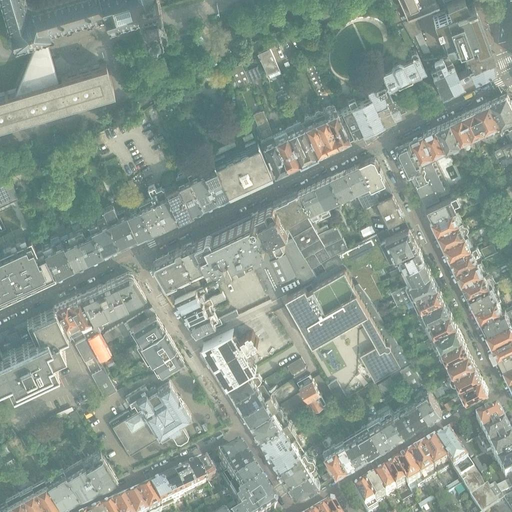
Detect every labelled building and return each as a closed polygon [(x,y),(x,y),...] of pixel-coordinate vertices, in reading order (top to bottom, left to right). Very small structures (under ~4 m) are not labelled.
[(0,0),(9,28),(8,29),(6,33),(7,37),(10,39),(12,39),(14,45),(30,40),(30,42),(31,45),(34,44),(16,89),(0,93),(0,123),(113,89),(105,62),(59,77),(53,61),(45,36),(48,35),(51,34),(55,33),(53,26),(64,23),(65,23),(68,25),(72,24),(73,21),(73,20),(85,17),(85,18),(88,19),(92,18),(93,15),(93,14),(104,11),(107,19),(108,23),(110,22),(111,22),(115,20),(116,20),(161,7),(159,0),(0,0)] [(416,17),(439,7),(437,0),(436,1),(435,0),(399,0),(407,20),(416,17)] [(481,23),(473,2),(466,4),(464,0),(454,0),(447,4),(449,11),(433,17),(440,37),(443,36),(444,37),(445,42),(444,42),(442,43),(444,46),(446,53),(463,50),(490,45),(481,23)] [(400,20),(396,10),(391,13),(395,22),(400,20)] [(416,17),(407,20),(404,22),(415,43),(416,46),(418,48),(422,46),(417,34),(421,31),(416,17)] [(415,43),(404,22),(402,22),(397,25),(398,28),(407,48),(415,43)] [(269,45),(257,51),(257,52),(266,72),(267,72),(270,78),(280,73),(278,67),(269,45)] [(492,57),(490,46),(490,45),(463,50),(465,68),(468,66),(469,68),(492,57)] [(370,96),(362,100),(366,108),(374,126),(384,121),(406,111),(405,108),(401,101),(399,100),(398,101),(397,98),(393,97),(389,88),(388,86),(397,82),(398,82),(411,76),(410,75),(419,71),(420,75),(425,72),(424,69),(425,68),(417,51),(413,50),(410,51),(409,54),(407,54),(408,56),(402,59),(398,56),(391,60),(390,65),(385,67),(390,78),(385,80),(380,82),(378,83),(375,82),(367,85),(367,88),(370,96)] [(463,84),(456,68),(452,60),(445,63),(444,60),(441,55),(438,57),(444,70),(453,89),(463,84)] [(453,89),(444,70),(438,57),(436,58),(437,59),(434,61),(433,57),(422,59),(427,68),(429,67),(431,71),(441,92),(442,94),(453,89)] [(463,84),(492,70),(494,66),(492,57),(469,68),(468,66),(465,68),(464,68),(462,65),(456,68),(463,84)] [(241,63),(230,68),(238,86),(249,81),(245,71),(241,63)] [(289,92),(277,97),(280,103),(291,98),(289,92)] [(511,104),(507,93),(490,101),(498,118),(505,133),(509,141),(511,139),(511,104)] [(350,136),(362,131),(374,126),(366,108),(362,100),(358,101),(356,96),(350,99),(352,104),(339,111),(350,136)] [(505,133),(498,118),(490,101),(475,108),(462,115),(469,128),(473,138),(475,141),(486,135),(489,141),(505,133)] [(350,136),(339,111),(336,105),(335,106),(334,105),(332,106),(329,104),(326,106),(325,108),(325,109),(340,141),(350,136)] [(340,141),(325,109),(323,111),(319,109),(315,111),(314,114),(329,146),(340,141)] [(286,166),(272,132),(263,110),(253,114),(258,125),(256,126),(258,132),(260,131),(262,137),(259,138),(269,162),(274,172),(286,166)] [(329,146),(314,114),(312,115),(311,115),(308,114),(304,116),(303,120),(318,152),(329,146)] [(473,138),(469,128),(462,115),(450,120),(461,142),(468,139),(469,140),(473,138)] [(318,152),(303,120),(286,127),(285,127),(299,160),(318,152)] [(461,142),(450,120),(437,126),(444,140),(449,151),(454,149),(455,152),(454,152),(456,158),(462,155),(464,147),(461,142)] [(449,151),(444,140),(437,126),(424,132),(435,158),(437,161),(440,160),(438,157),(444,154),(449,151)] [(299,160),(285,127),(285,128),(284,127),(272,132),(286,166),(299,160)] [(435,158),(424,132),(410,139),(425,170),(428,168),(427,167),(434,164),(432,159),(435,158)] [(427,175),(425,170),(410,139),(398,145),(397,148),(414,182),(427,175)] [(271,172),(257,140),(245,146),(246,148),(237,152),(225,158),(224,155),(213,160),(228,193),(271,173),(271,172)] [(511,141),(493,150),(497,157),(505,153),(507,158),(511,155),(511,141)] [(204,160),(204,159),(200,152),(199,148),(195,150),(201,162),(204,160)] [(393,194),(375,158),(372,157),(360,162),(378,201),(393,194)] [(228,193),(213,160),(202,165),(217,198),(228,193)] [(378,201),(360,162),(345,169),(357,194),(364,208),(378,201)] [(217,198),(202,165),(194,168),(193,166),(186,169),(187,172),(202,205),(217,198)] [(357,194),(345,169),(331,176),(343,201),(357,194)] [(202,205),(187,172),(186,172),(183,170),(178,173),(177,176),(178,179),(177,179),(177,180),(192,210),(202,205)] [(427,175),(414,182),(422,199),(436,192),(427,175)] [(343,201),(331,176),(316,183),(328,207),(330,206),(330,207),(333,205),(343,201)] [(164,223),(148,189),(138,193),(132,179),(128,181),(135,198),(151,229),(164,223)] [(192,210),(177,180),(163,187),(177,217),(192,210)] [(495,188),(492,180),(486,183),(490,191),(495,188)] [(473,201),(489,194),(483,181),(444,200),(441,201),(427,208),(430,216),(432,221),(457,208),(473,201)] [(316,183),(297,192),(315,219),(331,212),(328,207),(316,183)] [(167,217),(160,201),(168,197),(177,216),(176,217),(177,218),(178,217),(177,217),(163,187),(162,188),(161,186),(156,188),(156,190),(154,184),(147,188),(148,189),(164,223),(165,223),(164,222),(163,220),(167,217)] [(342,236),(336,224),(329,228),(327,224),(320,228),(315,219),(297,192),(275,202),(314,267),(322,262),(327,270),(329,269),(344,261),(337,252),(348,247),(343,236),(342,236)] [(441,201),(436,192),(422,199),(427,209),(427,208),(441,201)] [(137,235),(124,209),(117,193),(109,197),(112,202),(101,207),(105,215),(119,244),(137,235)] [(404,217),(393,194),(378,201),(389,224),(404,217)] [(151,229),(135,198),(131,200),(131,201),(127,203),(129,207),(124,209),(137,235),(151,229)] [(314,267),(275,202),(250,214),(251,216),(247,218),(246,217),(207,235),(207,237),(202,239),(200,240),(199,238),(198,239),(199,242),(201,246),(209,265),(210,267),(212,266),(216,265),(218,270),(221,268),(225,267),(225,265),(229,263),(228,261),(234,258),(234,259),(239,257),(241,261),(247,258),(252,256),(270,296),(259,301),(260,304),(278,295),(319,274),(314,267)] [(438,232),(463,220),(457,208),(432,221),(438,232)] [(119,244),(105,215),(96,220),(96,219),(95,220),(95,219),(93,220),(94,220),(88,223),(101,252),(119,244)] [(101,252),(88,223),(85,218),(78,222),(78,221),(71,224),(72,225),(88,258),(101,252)] [(469,234),(467,230),(469,227),(467,224),(464,223),(463,220),(438,232),(445,246),(469,234)] [(88,258),(72,225),(65,228),(63,224),(55,228),(56,230),(57,232),(73,265),(88,258)] [(375,269),(396,259),(395,257),(418,246),(410,228),(391,236),(387,228),(377,233),(348,247),(337,252),(344,261),(359,282),(362,287),(371,299),(373,301),(382,297),(376,284),(381,281),(375,269)] [(73,265),(57,232),(56,230),(54,231),(56,235),(50,238),(50,242),(42,245),(43,247),(42,247),(54,274),(73,265)] [(450,257),(475,245),(469,234),(445,246),(450,257)] [(0,299),(54,274),(42,247),(37,250),(31,236),(0,250),(0,299)] [(209,265),(201,246),(199,242),(198,239),(183,246),(197,275),(206,270),(203,265),(205,264),(207,267),(209,265)] [(497,251),(493,243),(481,248),(485,257),(497,251)] [(478,259),(476,254),(480,252),(476,245),(475,245),(450,257),(456,269),(478,259)] [(197,275),(183,246),(168,253),(181,281),(182,282),(192,277),(193,280),(198,277),(197,275)] [(425,259),(419,247),(418,246),(395,257),(396,259),(400,267),(401,266),(403,270),(425,259)] [(181,281),(168,253),(156,259),(154,264),(166,283),(169,288),(178,284),(178,283),(181,281)] [(488,270),(482,257),(478,259),(456,269),(462,282),(484,272),(488,270)] [(431,272),(425,259),(403,270),(409,283),(431,272)] [(311,282),(287,296),(296,312),(295,313),(303,327),(304,327),(313,343),(361,315),(378,345),(360,355),(375,380),(377,383),(378,382),(400,369),(411,362),(405,350),(400,343),(395,335),(389,325),(380,313),(373,301),(371,299),(362,287),(359,282),(354,284),(345,268),(314,286),(311,282)] [(227,269),(220,272),(225,284),(232,280),(227,269)] [(146,297),(136,280),(133,275),(133,274),(126,272),(115,278),(128,305),(146,297)] [(412,298),(438,286),(431,272),(409,283),(391,292),(397,305),(412,298)] [(469,296),(494,284),(493,282),(494,279),(492,276),(490,275),(490,274),(487,276),(484,272),(462,282),(469,296)] [(128,305),(115,278),(96,287),(109,314),(109,315),(129,306),(128,305)] [(200,287),(197,280),(184,286),(187,292),(200,287)] [(206,299),(203,293),(207,291),(205,284),(202,285),(200,287),(187,292),(175,298),(183,310),(206,299)] [(497,297),(499,296),(500,293),(498,289),(496,288),(494,284),(469,296),(475,308),(497,297)] [(444,299),(444,298),(438,286),(412,298),(418,311),(444,299)] [(109,314),(96,287),(87,291),(80,294),(101,331),(105,329),(99,319),(109,314)] [(215,310),(212,304),(226,298),(223,291),(206,299),(183,310),(190,322),(215,310)] [(112,357),(98,332),(101,331),(80,294),(79,294),(79,295),(80,295),(81,296),(79,297),(73,300),(73,301),(63,306),(63,305),(57,308),(56,305),(54,306),(55,307),(54,307),(54,308),(55,308),(64,326),(62,327),(66,334),(67,334),(70,334),(80,352),(104,397),(116,390),(102,363),(112,357)] [(497,297),(475,308),(481,320),(503,310),(497,297)] [(444,299),(418,311),(417,311),(424,325),(425,324),(451,312),(444,299)] [(511,319),(511,305),(503,310),(481,320),(487,332),(511,319)] [(64,351),(63,350),(64,349),(59,338),(67,334),(66,334),(62,327),(64,326),(55,308),(54,308),(54,307),(55,307),(54,306),(26,320),(34,337),(30,339),(27,332),(19,336),(17,330),(7,334),(10,340),(3,343),(6,351),(2,353),(0,349),(0,381),(7,378),(9,383),(8,384),(11,390),(12,390),(13,391),(15,395),(20,393),(18,389),(57,371),(57,370),(56,369),(57,368),(54,362),(53,362),(53,361),(60,358),(58,354),(64,351)] [(152,307),(145,311),(148,316),(150,315),(155,312),(152,307)] [(197,334),(238,314),(237,310),(219,318),(217,313),(215,311),(215,310),(190,322),(192,325),(197,334)] [(145,311),(140,314),(143,319),(148,316),(145,311)] [(175,343),(164,326),(155,312),(150,315),(148,316),(130,327),(129,328),(130,328),(138,341),(136,343),(147,361),(147,360),(152,368),(153,367),(157,373),(183,357),(174,343),(175,343)] [(457,325),(451,312),(425,324),(431,337),(444,331),(457,325)] [(140,314),(134,317),(138,322),(143,319),(140,314)] [(511,334),(511,319),(487,332),(492,343),(511,334)] [(463,338),(457,325),(444,331),(431,337),(437,350),(438,349),(444,347),(463,338)] [(257,367),(244,346),(247,344),(249,347),(252,345),(252,344),(253,343),(254,345),(258,343),(258,340),(259,340),(253,331),(252,331),(250,330),(246,333),(247,334),(246,335),(245,334),(242,336),(244,340),(241,341),(233,329),(205,346),(225,378),(224,378),(228,383),(250,370),(257,367)] [(511,349),(511,334),(492,343),(498,356),(511,349)] [(414,345),(411,338),(400,343),(405,350),(414,345)] [(469,351),(463,338),(444,347),(438,349),(445,363),(469,351)] [(504,367),(511,363),(511,349),(498,356),(504,367)] [(476,363),(472,356),(469,351),(445,363),(446,366),(446,367),(447,370),(448,371),(451,375),(476,363)] [(301,356),(287,365),(292,374),(293,373),(294,375),(293,375),(294,377),(304,371),(307,368),(307,367),(306,368),(305,366),(306,366),(301,356)] [(439,404),(435,399),(428,388),(422,380),(423,379),(411,362),(400,369),(405,377),(408,383),(411,387),(417,397),(428,419),(442,410),(439,404)] [(482,376),(476,363),(451,375),(450,376),(450,380),(452,383),(455,385),(457,388),(482,376)] [(395,383),(405,377),(400,369),(378,382),(383,391),(396,383),(395,383)] [(236,396),(260,381),(262,377),(266,375),(263,370),(259,372),(255,373),(252,374),(250,370),(228,383),(236,396)] [(327,403),(318,386),(313,378),(312,378),(310,374),(310,373),(297,380),(312,406),(315,410),(327,403)] [(488,390),(482,376),(457,388),(459,391),(464,402),(488,390)] [(337,379),(328,384),(338,402),(347,397),(337,379)] [(180,422),(191,416),(169,381),(157,389),(155,386),(148,390),(145,385),(125,397),(131,406),(134,404),(137,410),(130,414),(128,410),(110,421),(130,453),(158,436),(162,441),(172,434),(178,444),(190,437),(180,422)] [(244,409),(271,392),(273,391),(272,389),(269,389),(265,382),(261,383),(260,381),(236,396),(244,409)] [(378,386),(375,381),(367,386),(371,391),(378,386)] [(387,402),(411,387),(408,383),(384,398),(387,402)] [(441,396),(434,384),(428,388),(435,399),(441,396)] [(252,422),(278,405),(279,405),(271,392),(244,409),(252,422)] [(428,419),(417,397),(409,402),(408,399),(403,402),(416,426),(428,419)] [(453,407),(450,401),(444,404),(447,410),(453,407)] [(416,426),(403,402),(400,404),(401,406),(393,412),(405,433),(416,426)] [(312,406),(307,409),(316,424),(321,421),(318,415),(327,410),(330,408),(327,403),(315,410),(312,406)] [(405,433),(393,412),(390,406),(389,404),(377,411),(378,413),(379,416),(368,423),(382,447),(389,442),(393,440),(399,436),(405,433)] [(297,434),(292,426),(288,420),(289,418),(287,415),(283,415),(284,410),(281,407),(278,405),(252,422),(270,452),(297,434)] [(80,417),(76,410),(69,413),(73,420),(76,421),(80,417)] [(511,439),(511,438),(498,410),(476,421),(483,435),(478,437),(482,445),(483,444),(487,452),(490,450),(511,439)] [(382,447),(368,423),(355,430),(370,454),(377,449),(378,450),(382,447)] [(370,454),(355,430),(343,437),(344,438),(358,461),(362,459),(362,458),(370,454)] [(280,467),(304,451),(301,445),(303,444),(297,434),(270,452),(280,467)] [(482,481),(451,434),(450,434),(435,443),(450,467),(459,481),(462,484),(479,511),(485,511),(497,505),(499,508),(506,503),(511,511),(511,510),(511,504),(507,496),(505,493),(501,485),(497,488),(495,485),(490,488),(487,485),(484,486),(482,481)] [(83,450),(75,438),(71,441),(81,457),(85,455),(82,451),(83,450)] [(358,461),(344,438),(335,443),(349,466),(350,466),(354,464),(358,461)] [(511,457),(511,439),(490,450),(497,464),(511,457)] [(349,466),(335,443),(323,451),(331,464),(325,467),(328,472),(321,476),(324,481),(337,474),(349,466)] [(445,471),(450,467),(435,443),(422,451),(437,475),(438,475),(445,471)] [(42,461),(32,446),(28,449),(39,468),(42,474),(46,472),(40,462),(42,461)] [(226,472),(246,459),(241,451),(242,451),(241,450),(240,449),(238,448),(237,448),(235,448),(234,449),(217,457),(226,472)] [(117,478),(100,450),(83,460),(96,488),(99,486),(117,478)] [(288,480),(315,464),(316,462),(313,458),(309,458),(305,451),(304,451),(280,467),(284,473),(288,480)] [(437,475),(422,451),(409,458),(425,483),(435,477),(439,484),(442,482),(438,475),(437,475)] [(511,475),(511,457),(497,464),(494,466),(502,481),(505,479),(511,475)] [(96,488),(83,460),(81,458),(66,467),(62,459),(59,461),(62,466),(62,467),(63,468),(77,496),(79,495),(96,488)] [(417,487),(425,483),(409,458),(396,466),(395,467),(408,490),(416,485),(417,487)] [(254,472),(246,459),(226,472),(234,484),(254,472)] [(215,479),(206,463),(196,467),(205,485),(215,479)] [(321,484),(316,476),(319,474),(314,466),(315,464),(288,480),(289,481),(294,489),(297,495),(297,494),(297,495),(300,496),(301,496),(304,494),(304,493),(321,484)] [(77,496),(63,468),(62,467),(44,477),(58,506),(61,504),(77,496)] [(205,485),(196,467),(173,478),(183,499),(184,501),(196,495),(197,497),(209,491),(208,490),(205,485)] [(408,490),(395,467),(392,468),(392,469),(385,473),(398,495),(402,502),(412,496),(408,490)] [(262,485),(263,485),(262,484),(260,480),(257,476),(255,472),(254,471),(254,472),(234,484),(229,487),(237,500),(262,485)] [(398,495),(385,473),(374,479),(386,499),(390,496),(395,497),(398,495)] [(511,475),(505,479),(506,482),(508,481),(508,482),(501,485),(505,493),(511,489),(511,475)] [(58,506),(44,477),(32,484),(45,511),(48,511),(48,510),(56,506),(57,506),(58,506)] [(183,499),(173,478),(160,484),(172,504),(183,499)] [(386,499),(374,479),(364,485),(377,507),(387,501),(386,499)] [(45,511),(32,484),(29,480),(27,481),(30,485),(19,491),(29,511),(45,511)] [(449,493),(462,484),(459,481),(446,489),(449,493)] [(172,504),(160,484),(148,490),(160,511),(162,511),(173,507),(172,504)] [(276,507),(275,506),(276,506),(275,505),(262,485),(237,500),(239,503),(235,505),(236,506),(239,511),(273,511),(274,511),(275,510),(276,508),(276,507)] [(377,507),(364,485),(358,489),(357,490),(356,491),(355,492),(356,493),(367,511),(374,511),(379,509),(377,507)] [(160,511),(148,490),(136,496),(144,511),(160,511)] [(29,511),(19,491),(6,498),(8,501),(13,511),(29,511)] [(442,496),(439,492),(433,496),(435,500),(442,496)] [(228,505),(220,493),(214,497),(217,502),(223,511),(225,511),(236,506),(235,505),(233,502),(228,505)] [(144,511),(136,496),(124,501),(123,502),(124,502),(111,507),(113,511),(144,511)] [(13,511),(8,501),(0,505),(0,511),(13,511)] [(511,511),(506,503),(499,508),(497,505),(485,511),(511,511)]
